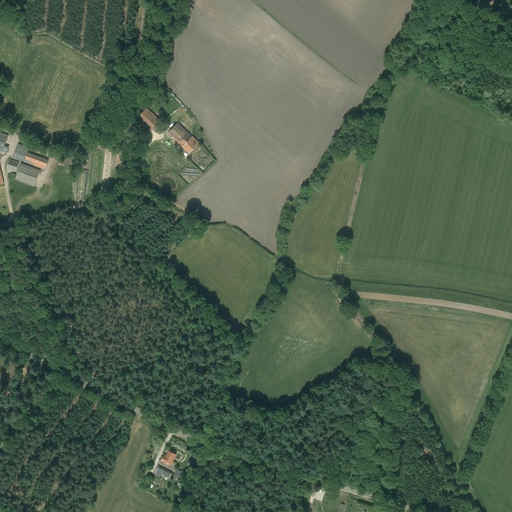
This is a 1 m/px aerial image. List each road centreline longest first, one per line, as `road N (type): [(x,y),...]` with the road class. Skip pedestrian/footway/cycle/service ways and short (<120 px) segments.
road 1 (tertiary): [(419,511),(197,441),(0,339)]
road 2 (track): [(0,225),(119,194),(128,158),(151,141)]
road 3 (track): [(144,0),(134,111),(117,139),(128,158)]
road 4 (track): [(66,371),(13,221)]
road 5 (track): [(0,125),(44,152),(117,141)]
